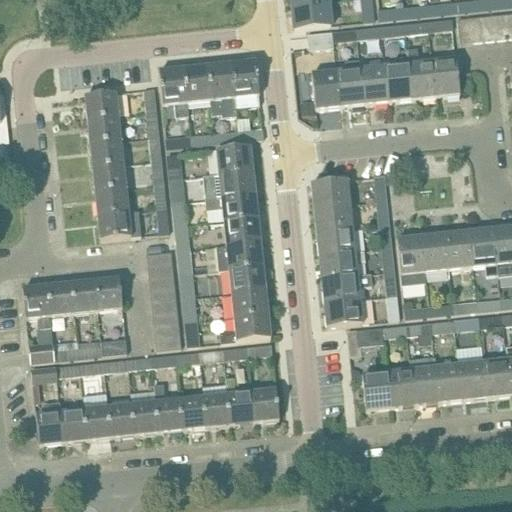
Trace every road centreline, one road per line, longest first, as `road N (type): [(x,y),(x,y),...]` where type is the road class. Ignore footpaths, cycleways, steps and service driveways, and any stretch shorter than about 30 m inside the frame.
road 1 (residential): [(0,268),(33,258),(38,242),(22,81),(43,57),(268,34)]
road 2 (residential): [(314,464),(281,155)]
road 3 (residential): [(511,207),(492,190),(489,165),(473,142),(281,155)]
road 4 (tertiary): [(112,485),(314,464)]
road 5 (tertiary): [(314,464),(511,443)]
road 6 (residential): [(281,155),(268,34)]
